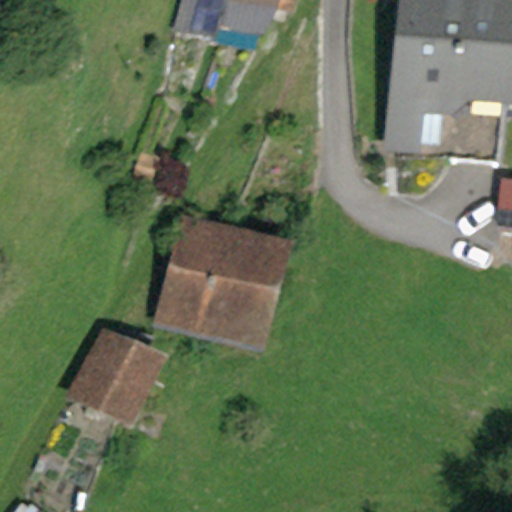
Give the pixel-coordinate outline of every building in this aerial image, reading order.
[(183,0),(179,27),(211,36),(215,23),(268,38),(277,0),(183,0)] [(511,2),(489,0),(401,0),(385,140),(491,153),(498,101),(511,102),(511,2)] [(511,187),(504,187),(501,224),(511,225),(511,187)] [(285,250),(179,223),(154,321),(262,348),(285,250)] [(158,365),(106,338),(76,393),(129,421),(158,365)] [(46,420),(41,484),(98,489),(104,424),(46,420)]
